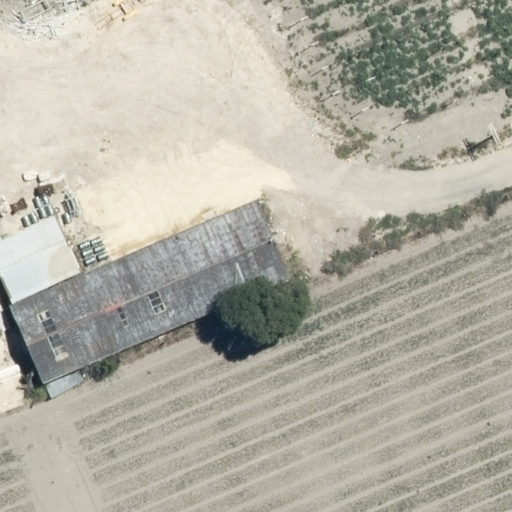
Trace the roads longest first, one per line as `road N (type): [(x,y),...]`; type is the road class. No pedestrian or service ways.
road 1 (unknown): [(162,0),(215,6),(253,40),(300,136),(329,163),(367,181),(461,184),(511,164)]
road 2 (unknown): [(0,71),(90,21),(159,0)]
